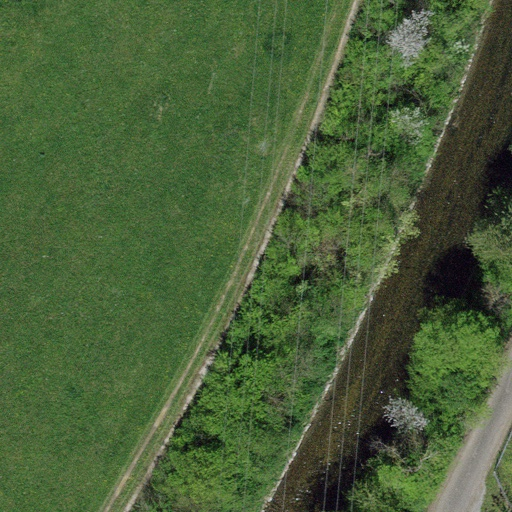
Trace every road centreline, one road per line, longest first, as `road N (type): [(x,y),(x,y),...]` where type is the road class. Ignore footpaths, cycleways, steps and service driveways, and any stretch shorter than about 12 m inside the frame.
road 1 (track): [(367,0),(263,278),(141,511)]
road 2 (unclassified): [(511,371),(444,511)]
